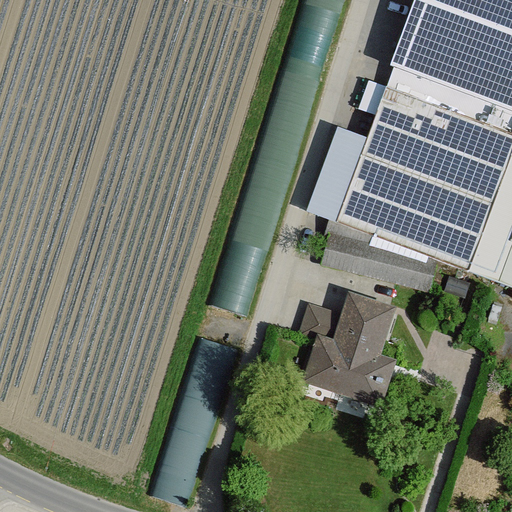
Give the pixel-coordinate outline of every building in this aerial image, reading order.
[(511,113),(511,0),(421,0),(395,70),(511,113)] [(511,113),(395,70),(389,89),(511,135),(511,113)] [(379,117),(389,89),(371,84),(361,111),(379,117)] [(370,142),(339,226),(438,262),(498,284),(511,288),(511,135),(389,89),(379,117),(370,142)] [(310,214),(339,226),(370,142),(340,131),(310,214)] [(325,266),(430,293),(437,264),(332,238),(325,266)] [(322,340),(308,382),(382,407),(395,366),(379,360),(394,313),(353,299),(346,320),(313,309),(304,334),(322,340)] [(202,335),(160,495),(198,506),(241,346),(202,335)]
